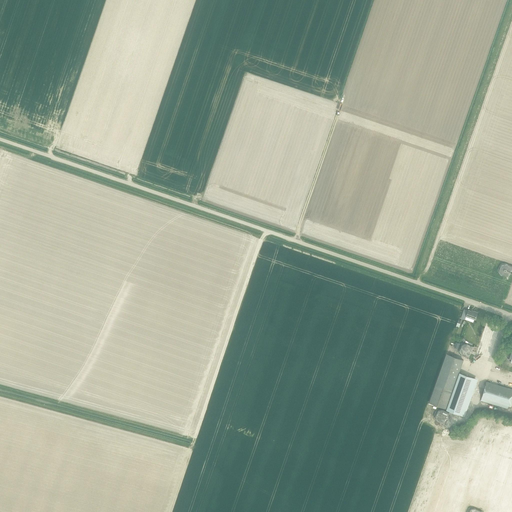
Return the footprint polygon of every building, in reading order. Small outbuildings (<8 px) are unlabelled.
[(508,278),(511,269),(511,266),(511,267),(507,264),(504,264),(503,265),(502,265),(499,271),(499,272),(501,275),(508,278)] [(464,309),(461,318),(465,320),(466,317),(475,320),(478,312),(474,311),(473,312),(468,310),(468,311),(464,309)] [(469,357),(473,347),(467,344),(466,343),(465,343),(463,344),(460,351),(460,353),(469,357)] [(464,360),(446,354),(429,403),(466,415),(478,379),(459,373),(464,360)] [(489,356),(487,361),(491,362),(490,364),(495,366),(496,361),(490,359),(491,356),(489,356)] [(510,407),(511,400),(511,389),(486,381),(480,401),(508,409),(508,407),(510,407)] [(444,423),(449,413),(443,410),(441,409),(440,409),(439,410),(436,416),(436,417),(436,418),(437,420),(444,423)]
